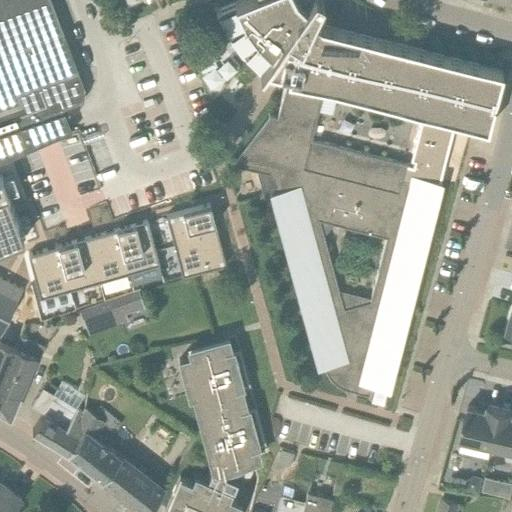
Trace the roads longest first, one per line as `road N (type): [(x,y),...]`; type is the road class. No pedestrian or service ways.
road 1 (residential): [(447,358),(511,129)]
road 2 (residential): [(403,511),(447,358)]
road 3 (residential): [(108,511),(0,432)]
road 4 (residential): [(511,35),(396,0)]
